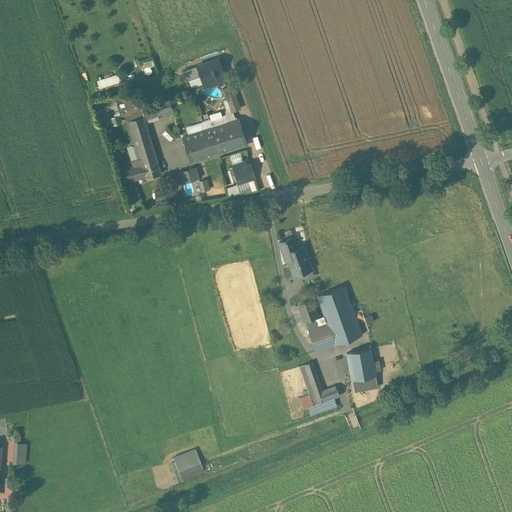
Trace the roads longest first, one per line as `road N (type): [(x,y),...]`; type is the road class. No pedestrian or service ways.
road 1 (unclassified): [(482,160),(0,245)]
road 2 (secondary): [(425,0),(482,160)]
